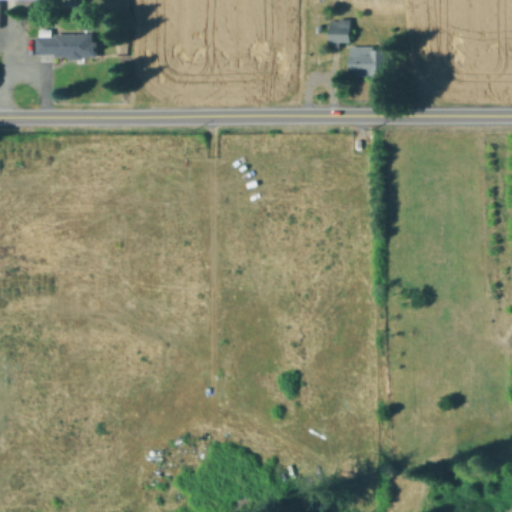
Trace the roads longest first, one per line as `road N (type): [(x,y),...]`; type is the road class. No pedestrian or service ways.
road 1 (secondary): [(0,116),(511,114)]
road 2 (track): [(211,116),(209,373),(203,396),(147,438)]
